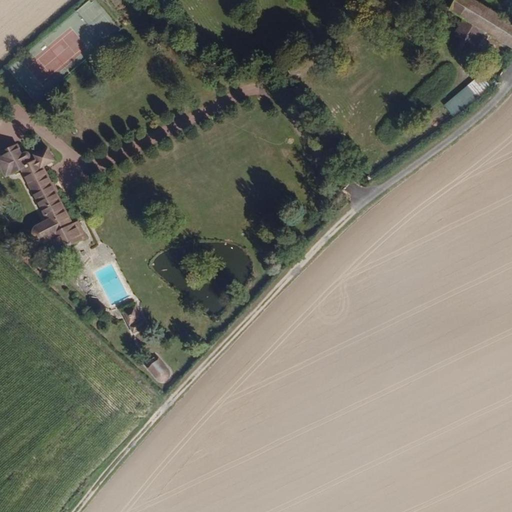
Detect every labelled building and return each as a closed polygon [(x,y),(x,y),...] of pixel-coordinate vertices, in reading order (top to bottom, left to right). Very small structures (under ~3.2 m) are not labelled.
[(452,38),(460,43),(471,25),(477,29),(482,22),(490,28),(486,34),(511,52),(511,50),(511,18),(485,0),(454,0),(465,8),(456,23),(460,26),(452,38)] [(490,91),(480,79),(445,106),(455,119),(490,91)] [(17,144),(0,152),(3,157),(0,158),(0,168),(5,178),(19,170),(47,225),(37,229),(34,235),(36,239),(40,241),(47,237),(55,251),(84,236),(77,222),(73,224),(58,196),(42,168),(54,163),(48,149),(35,155),(38,161),(32,163),(30,158),(34,157),(31,151),(27,151),(21,153),(17,144)] [(114,264),(96,270),(109,305),(127,299),(114,264)] [(149,318),(136,297),(122,305),(134,327),(149,318)] [(151,359),(147,356),(142,361),(145,365),(142,367),(154,378),(161,378),(163,377),(165,375),(166,370),(165,369),(165,366),(154,356),(151,359)]
